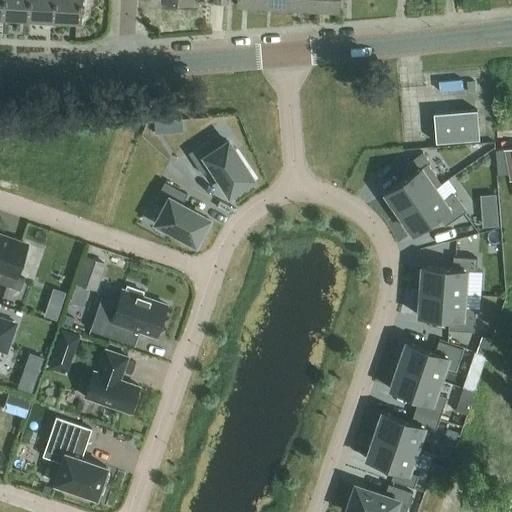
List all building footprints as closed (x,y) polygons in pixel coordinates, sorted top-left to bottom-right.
[(5,0),(5,17),(30,19),(30,0),(5,0)] [(30,0),(30,19),(55,20),(56,0),(30,0)] [(56,0),(55,20),(81,22),(81,0),(56,0)] [(313,0),(313,8),(339,9),(339,0),(313,0)] [(436,142),(479,138),(476,110),(434,113),(436,142)] [(166,121),(154,121),(155,134),(166,133),(166,121)] [(203,174),(213,168),(229,193),(252,178),(228,141),(214,150),(207,140),(188,153),(203,174)] [(410,175),(385,192),(391,202),(398,213),(435,187),(441,183),(428,164),(430,162),(423,151),(403,165),(410,175)] [(154,201),(165,207),(157,222),(196,243),(209,219),(182,204),(188,193),(165,181),(154,201)] [(435,187),(398,213),(406,224),(407,224),(413,233),(438,216),(445,225),(466,211),(453,192),(443,199),(435,187)] [(0,235),(0,269),(2,270),(0,275),(0,282),(13,287),(21,290),(25,278),(17,275),(27,244),(12,239),(0,235)] [(104,262),(87,256),(78,282),(95,288),(104,262)] [(420,278),(419,291),(464,294),(466,270),(476,271),(477,257),(453,256),(452,268),(422,266),(421,278),(420,278)] [(59,316),(68,290),(55,285),(45,312),(59,316)] [(131,326),(157,336),(168,305),(142,296),(144,291),(128,286),(126,290),(122,289),(117,303),(102,298),(90,329),(126,342),(131,326)] [(419,304),(418,316),(449,318),(448,329),(474,331),(475,308),(463,308),(464,294),(419,291),(418,304),(419,304)] [(0,351),(5,353),(15,324),(0,318),(0,351)] [(62,329),(54,352),(71,358),(79,335),(62,329)] [(397,365),(440,380),(445,366),(456,370),(463,349),(439,340),(435,352),(406,342),(403,353),(401,352),(397,365)] [(85,396),(131,412),(140,385),(121,379),(128,356),(106,348),(98,371),(94,370),(85,396)] [(18,384),(33,390),(46,354),(31,349),(18,384)] [(419,398),(415,410),(439,418),(447,397),(436,393),(440,380),(397,365),(393,377),(394,378),(390,388),(419,398)] [(25,416),(30,402),(9,395),(4,409),(25,416)] [(378,422),(373,435),(416,449),(424,427),(435,431),(439,418),(415,410),(411,421),(382,412),(379,422),(378,422)] [(106,472),(108,467),(82,458),(92,428),(57,416),(43,456),(62,462),(55,483),(97,497),(99,492),(103,493),(110,474),(106,472)] [(391,480),(414,487),(418,475),(409,472),(416,449),(373,435),(369,447),(370,447),(366,458),(395,468),(391,480)] [(385,495),(356,485),(347,511),(349,511),(393,511),(394,510),(400,511),(406,511),(413,492),(389,484),(385,495)]
